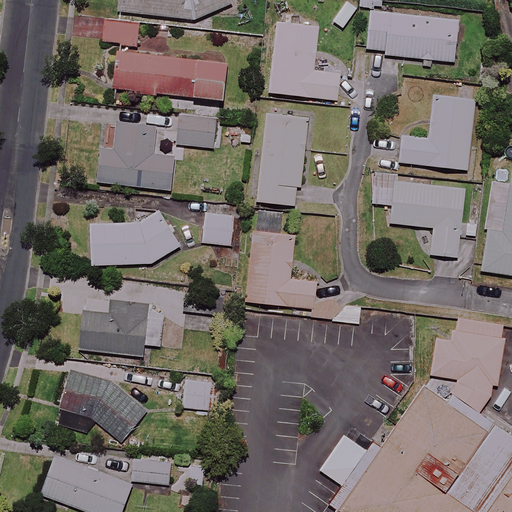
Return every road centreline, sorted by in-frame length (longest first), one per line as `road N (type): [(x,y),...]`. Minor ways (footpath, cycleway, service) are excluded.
road 1 (residential): [(511,304),(380,289),(355,276),(347,193),(367,109)]
road 2 (residential): [(0,275),(34,0)]
